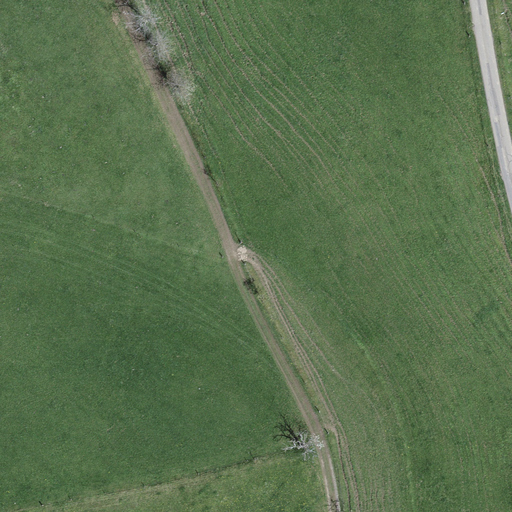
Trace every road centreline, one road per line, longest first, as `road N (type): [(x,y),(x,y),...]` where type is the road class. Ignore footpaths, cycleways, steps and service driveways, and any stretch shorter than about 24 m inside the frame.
road 1 (track): [(121,0),(307,402),(334,511)]
road 2 (unclassified): [(511,181),(479,0)]
